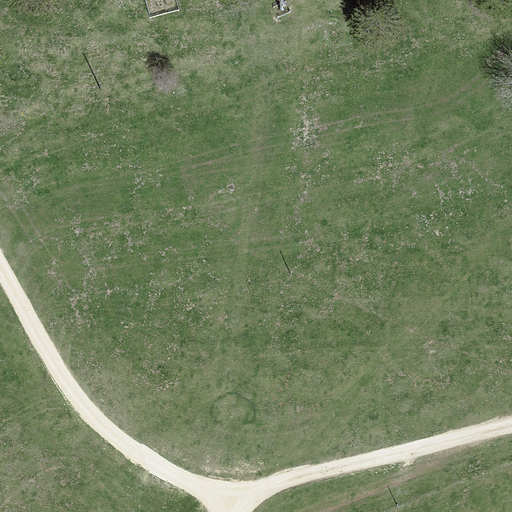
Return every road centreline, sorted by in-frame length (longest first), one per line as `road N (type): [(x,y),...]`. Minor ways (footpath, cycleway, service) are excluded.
road 1 (track): [(0,269),(96,422),(146,461),(232,502)]
road 2 (track): [(232,502),(272,483),(511,426)]
